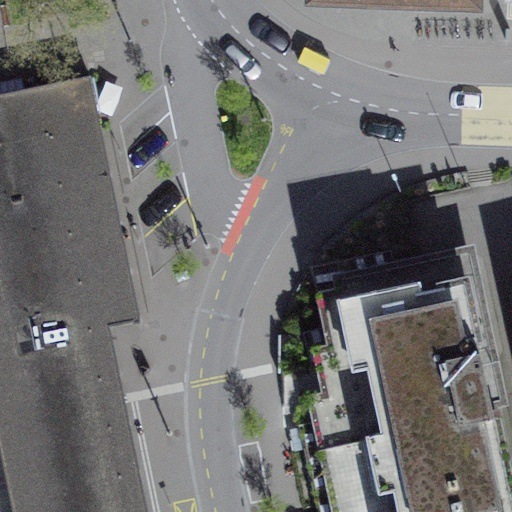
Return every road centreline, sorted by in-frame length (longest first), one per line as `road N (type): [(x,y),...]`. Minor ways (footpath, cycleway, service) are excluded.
road 1 (tertiary): [(227,511),(213,441),(217,335),(255,225),(336,95)]
road 2 (tertiary): [(511,116),(433,116),(336,95)]
road 3 (tertiary): [(336,95),(276,65),(210,0)]
